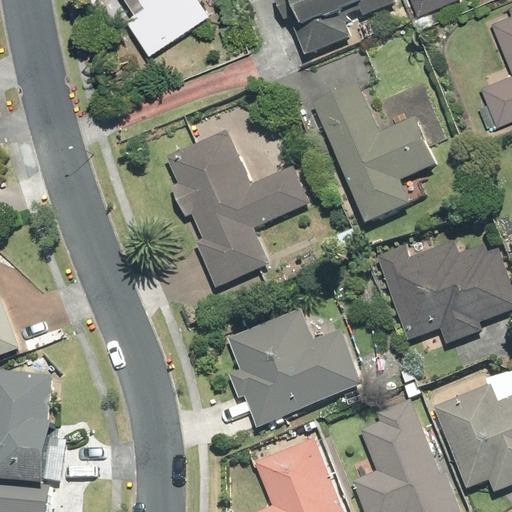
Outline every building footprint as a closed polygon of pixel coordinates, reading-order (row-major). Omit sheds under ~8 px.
[(134,0),(149,22),(142,26),(166,65),(228,25),(212,0),(134,0)] [(406,8),(402,0),(282,0),(293,26),(301,23),(317,61),(360,43),(354,29),(406,8)] [(418,0),(427,20),(471,2),(470,0),(418,0)] [(506,130),(511,127),(511,19),(500,24),(511,53),(511,80),(489,90),(506,130)] [(365,87),(320,107),(379,236),(423,216),(412,192),(449,175),(424,122),(388,138),(365,87)] [(234,135),(187,156),(199,182),(177,192),(191,222),(200,219),(211,243),(203,246),(225,296),(279,272),(263,235),(317,211),(300,172),(258,191),(245,161),(265,152),(254,128),(235,137),(234,135)] [(380,258),(415,349),(447,337),(453,354),(492,339),(489,331),(511,322),(511,267),(507,254),(496,258),(493,250),(467,259),(462,246),(418,263),(411,246),(380,258)] [(0,367),(28,357),(5,296),(0,297),(0,367)] [(252,401),(267,437),(373,393),(350,336),(321,347),(307,312),(232,342),(246,376),(237,379),(247,403),(252,401)] [(60,380),(2,375),(0,401),(0,485),(3,485),(1,511),(58,511),(65,430),(56,430),(60,380)] [(511,401),(506,404),(499,387),(440,413),(477,497),(499,488),(505,502),(511,498),(511,401)] [(422,412),(367,433),(384,476),(359,486),(369,511),(466,511),(453,479),(449,481),(422,412)] [(350,511),(323,444),(264,467),(281,511),(350,511)]
